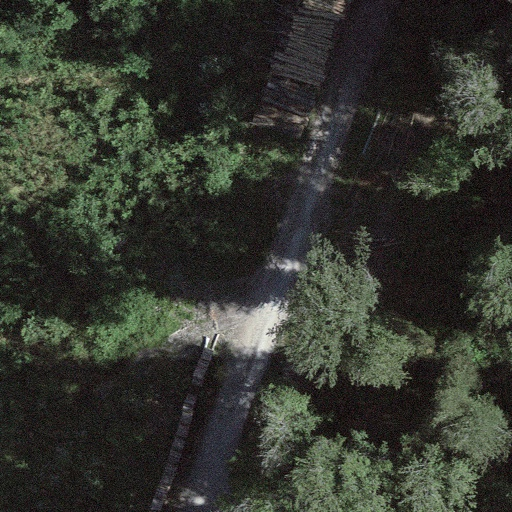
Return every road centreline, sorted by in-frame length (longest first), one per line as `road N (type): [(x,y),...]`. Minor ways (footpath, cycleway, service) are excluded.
road 1 (track): [(253,328),(385,0)]
road 2 (track): [(0,489),(253,328)]
road 3 (track): [(184,511),(253,328)]
